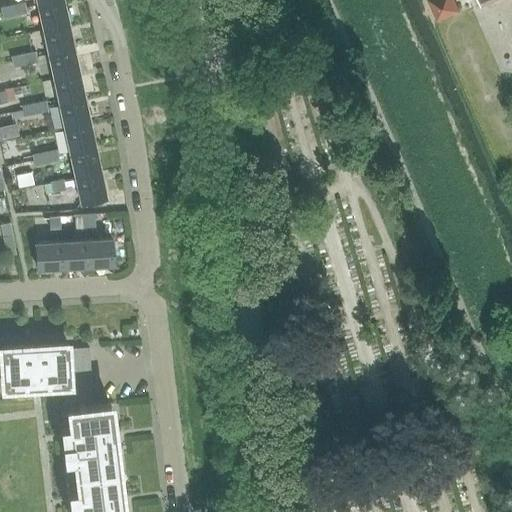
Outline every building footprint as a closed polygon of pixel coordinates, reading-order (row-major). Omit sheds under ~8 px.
[(69,23),(64,0),(56,0),(39,4),(44,29),(69,23)] [(425,0),(424,15),(453,18),(455,2),(434,0),(425,0)] [(25,2),(13,5),(15,14),(27,11),(25,2)] [(2,17),(15,14),(13,5),(0,7),(2,17)] [(74,48),(69,23),(44,29),(49,53),(74,48)] [(485,49),(501,80),(511,74),(511,45),(505,49),(508,55),(501,59),(493,45),(485,49)] [(80,73),(74,48),(49,53),(55,78),(80,73)] [(25,64),(38,61),(36,50),(23,53),(25,64)] [(13,67),(25,64),(23,53),(10,56),(13,67)] [(80,73),(55,78),(60,103),(85,97),(80,73)] [(60,103),(65,127),(90,122),(85,97),(60,103)] [(47,99),(34,102),(36,113),(49,110),(47,99)] [(23,115),(36,113),(34,102),(21,104),(23,115)] [(70,152),(96,147),(90,122),(65,127),(70,152)] [(70,152),(76,177),(101,171),(96,147),(70,152)] [(57,148),(44,151),(47,162),(60,159),(57,148)] [(47,162),(44,151),(32,154),(34,165),(47,162)] [(106,196),(101,171),(76,177),(81,202),(106,196)] [(48,193),(66,189),(64,178),(46,182),(48,193)] [(74,215),(75,227),(96,226),(95,213),(74,215)] [(49,215),(50,228),(60,228),(59,215),(49,215)] [(16,253),(10,222),(0,223),(6,255),(16,253)] [(113,263),(111,236),(86,237),(87,264),(113,263)] [(62,266),(87,264),(86,237),(61,239),(62,266)] [(62,266),(61,239),(35,240),(37,267),(62,266)] [(68,370),(67,359),(66,347),(66,341),(35,343),(0,344),(0,352),(2,386),(36,384),(67,382),(69,382),(68,370)] [(88,346),(66,347),(67,359),(89,357),(88,346)] [(89,357),(67,359),(68,370),(90,369),(89,357)] [(90,369),(68,370),(69,382),(91,380),(90,369)] [(67,382),(68,393),(93,391),(91,380),(69,382),(67,382)] [(68,393),(70,406),(94,403),(93,391),(68,393)] [(68,406),(73,439),(61,440),(62,444),(62,448),(73,446),(77,471),(118,466),(112,401),(94,403),(70,406),(68,406)] [(123,511),(118,466),(77,471),(81,503),(69,505),(69,508),(69,511),(73,511),(82,511),(81,511),(123,511)]
